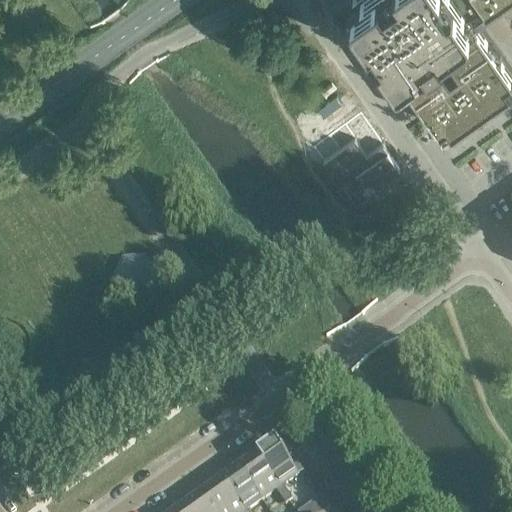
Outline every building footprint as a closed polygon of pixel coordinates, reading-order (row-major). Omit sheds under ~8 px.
[(352,0),(352,1),(353,2),(357,8),(358,8),(396,63),(439,123),(438,124),(443,130),(444,131),(445,131),(447,131),(448,131),(454,126),(509,87),(509,88),(511,85),(511,71),(511,72),(474,19),(501,0),(352,0)] [(361,114),(314,148),(340,185),(355,175),(367,191),(400,168),(361,114)] [(156,276),(144,258),(122,260),(114,280),(126,297),(147,295),(156,276)] [(275,444),(256,457),(289,503),(292,501),(282,487),(297,476),(275,444)] [(289,503),(256,457),(239,469),(261,501),(276,491),(286,505),(289,503)] [(261,501),(239,469),(221,482),(242,511),(247,511),(261,501)] [(242,511),(221,482),(203,494),(215,511),(242,511)] [(215,511),(203,494),(186,506),(189,511),(215,511)]
